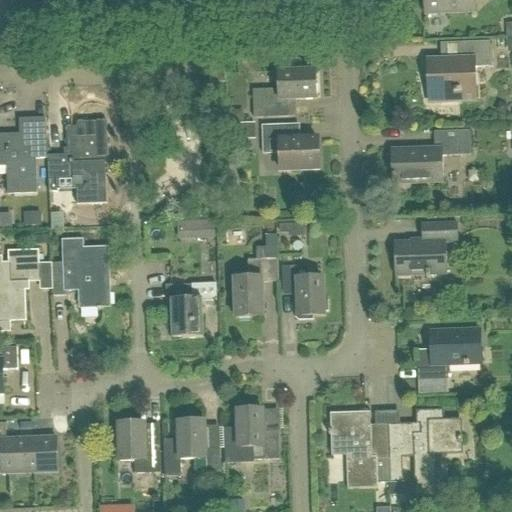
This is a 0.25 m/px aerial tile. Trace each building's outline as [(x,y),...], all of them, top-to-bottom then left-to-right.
[(424,0),(425,16),(475,14),(474,0),(424,0)] [(490,68),(489,43),(457,44),(458,61),(427,62),(428,94),(442,94),(442,103),(458,103),(476,102),(474,69),(490,68)] [(303,73),(302,63),(299,60),(282,60),(283,74),(279,74),(279,91),(253,92),(254,120),(289,119),(289,101),(317,100),(316,73),(303,73)] [(210,85),(226,85),(225,61),(209,62),(210,85)] [(37,196),(36,161),(48,161),(47,121),(31,121),(32,137),(0,137),(0,167),(8,168),(9,197),(37,196)] [(106,205),(105,167),(109,167),(108,123),(78,124),(78,129),(67,129),(68,157),(49,158),(50,194),(59,194),(59,182),(76,182),(76,178),(86,178),(86,190),(79,190),(79,206),(106,205)] [(291,142),(290,126),(263,127),(264,156),(281,156),(281,173),(320,172),(318,141),(291,142)] [(470,131),(460,132),(433,133),(434,150),(391,152),(393,186),(443,184),(442,158),(471,156),(470,131)] [(33,218),(33,206),(17,207),(18,219),(33,218)] [(207,223),(190,224),(191,241),(209,240),(207,223)] [(444,243),(394,244),(395,278),(412,278),(412,274),(426,273),(426,280),(430,279),(430,277),(447,277),(446,245),(458,244),(457,225),(444,225),(444,243)] [(282,235),(291,234),(290,226),(281,227),(282,235)] [(83,251),(82,243),(64,243),(65,265),(52,265),(53,298),(66,298),(66,293),(80,292),(80,310),(111,309),(109,250),(83,251)] [(39,253),(9,254),(9,266),(4,266),(3,259),(0,258),(0,334),(11,334),(11,324),(27,324),(26,285),(40,285),(39,253)] [(263,284),(279,284),(279,261),(248,262),(248,268),(251,268),(251,280),(235,281),(236,320),(263,319),(263,284)] [(308,281),(308,268),(282,269),(283,292),(296,292),(297,303),(293,303),(293,319),(297,323),(312,323),(311,318),(323,318),(323,315),(328,314),(327,301),(323,301),(322,281),(308,281)] [(218,303),(217,286),(191,287),(171,288),(171,302),(173,340),(203,339),(202,303),(218,303)] [(284,295),(273,295),(275,314),(285,313),(284,295)] [(418,382),(448,380),(447,367),(482,366),(480,331),(430,333),(431,351),(417,351),(418,382)] [(19,371),(18,349),(0,349),(0,396),(2,397),(1,372),(19,371)] [(420,424),(421,434),(387,435),(388,460),(389,484),(389,494),(403,494),(402,460),(412,459),(414,499),(437,498),(435,454),(461,453),(460,422),(443,423),(443,411),(415,412),(416,424),(420,424)] [(264,439),(263,412),(237,413),(238,430),(225,431),(226,460),(254,459),(254,462),(279,461),(279,439),(264,439)] [(375,489),(375,485),(389,484),(388,460),(387,435),(371,436),(370,414),(330,415),(331,457),(346,456),(347,490),(375,489)] [(206,451),(205,424),(179,425),(179,441),(164,442),(165,475),(181,474),(181,461),(195,460),(196,474),(221,473),(220,450),(206,451)] [(7,440),(7,425),(0,425),(0,449),(1,449),(2,475),(58,474),(57,439),(7,440)] [(146,452),(145,427),(145,425),(119,426),(120,463),(135,463),(135,475),(161,474),(160,452),(146,452)]
